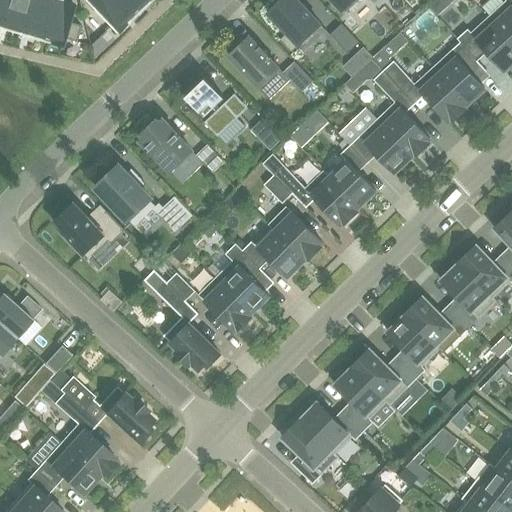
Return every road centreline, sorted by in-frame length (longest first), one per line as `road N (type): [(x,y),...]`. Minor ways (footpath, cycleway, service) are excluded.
road 1 (tertiary): [(511,142),(337,306),(221,434)]
road 2 (residential): [(0,210),(214,0)]
road 3 (residential): [(0,233),(221,434)]
